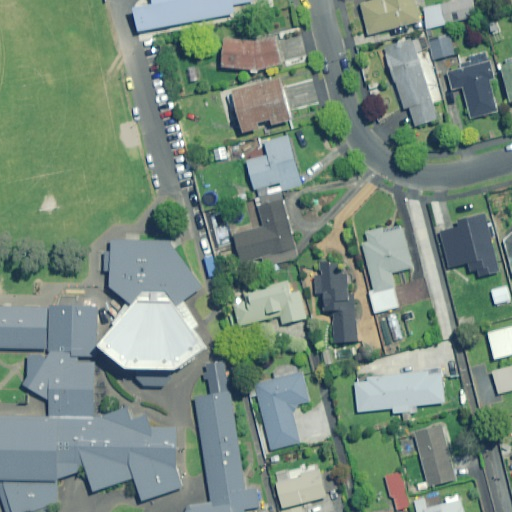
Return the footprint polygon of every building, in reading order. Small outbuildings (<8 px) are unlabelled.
[(191,0),(131,11),(135,33),(237,15),(235,6),(255,2),(254,0),(191,0)] [(420,23),(414,0),(378,0),(360,5),(368,36),(420,23)] [(461,0),(422,10),(427,31),(476,18),(471,0),(461,0)] [(455,55),(448,35),(427,42),(433,61),(455,55)] [(258,71),(282,65),(275,37),(255,42),(223,41),(221,69),(252,70),(252,75),(258,75),(258,71)] [(437,120),(411,40),(384,49),(404,111),(409,109),(415,128),(437,120)] [(511,62),(500,65),(510,105),(511,104),(511,62)] [(491,83),(486,63),(448,72),(453,91),(462,89),(470,120),(496,114),(489,84),(491,83)] [(290,122),(280,80),(233,92),(243,134),(260,130),(259,124),(271,121),(272,126),(290,122)] [(257,192),(280,185),(282,194),(304,188),(289,135),(264,142),(268,155),(246,161),(255,192),(257,192)] [(227,159),(224,148),(213,151),(215,162),(227,159)] [(282,194),(280,185),(257,192),(259,200),(254,201),(260,224),(232,232),(240,264),(295,249),(281,194),(282,194)] [(492,220),(486,221),(484,215),(458,221),(459,227),(440,232),(450,269),(468,265),(470,273),(477,272),(479,278),(499,273),(490,236),(496,235),(492,220)] [(412,269),(402,226),(367,234),(369,243),(363,245),(373,291),(369,292),(374,314),(398,309),(390,274),(412,269)] [(130,306),(97,350),(125,373),(171,374),(205,349),(175,309),(204,288),(169,242),(109,241),(109,288),(130,306)] [(351,263),(320,265),(321,277),(314,277),(315,294),(321,294),(323,314),(332,313),(334,344),(358,343),(355,302),(353,302),(351,263)] [(291,294),(287,282),(244,295),(246,302),(232,306),(239,328),(266,319),(265,316),(278,312),(283,326),(306,319),(298,291),(291,294)] [(510,302),(506,287),(492,290),(495,305),(510,302)] [(492,309),(487,290),(465,295),(469,314),(492,309)] [(0,497),(4,511),(25,511),(55,501),(56,478),(82,470),(92,493),(131,478),(141,502),(182,487),(176,466),(176,430),(150,429),(145,415),(132,419),(128,409),(102,415),(90,414),(90,362),(71,363),(72,358),(94,357),(95,307),(47,307),(46,308),(0,307),(0,349),(46,350),(44,359),(37,356),(27,355),(26,378),(21,385),(46,399),(47,416),(0,415),(0,497)] [(395,315),(386,317),(393,342),(401,339),(395,315)] [(511,327),(487,334),(495,360),(511,355),(511,367),(492,373),(498,395),(511,391),(511,327)] [(243,511),(244,511),(262,509),(256,489),(246,492),(225,365),(207,368),(212,399),(193,402),(211,503),(188,507),(186,511),(243,511)] [(393,415),(402,414),(403,421),(412,420),(411,413),(417,412),(416,407),(444,404),(440,369),(366,379),(367,382),(354,384),(357,414),(392,409),(393,415)] [(292,411),(298,410),(297,406),(309,404),(304,374),(256,382),(268,450),(298,445),(292,411)] [(413,434),(426,481),(415,484),(417,492),(428,489),(428,488),(455,480),(441,427),(413,434)] [(326,499),(320,468),(299,472),(300,478),(274,483),(280,511),(302,511),(301,504),(326,499)] [(411,506),(399,472),(384,477),(396,511),(411,506)] [(415,511),(465,511),(461,494),(445,498),(447,505),(426,510),(422,498),(412,501),(415,511)]
